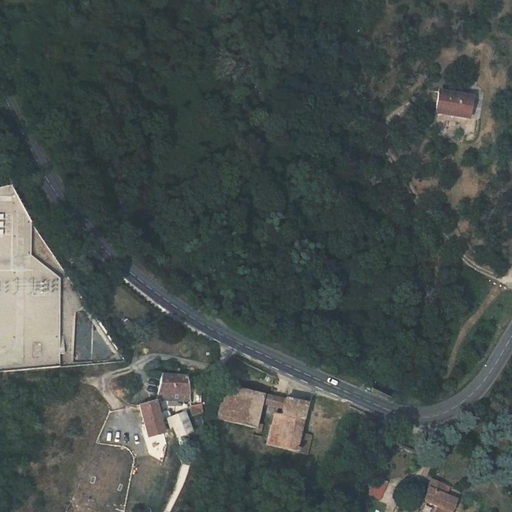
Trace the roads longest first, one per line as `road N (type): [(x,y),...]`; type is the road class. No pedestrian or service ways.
road 1 (primary): [(0,76),(85,231),(156,294),(231,340),(410,420),(441,415),(475,395),(511,336)]
road 2 (unknown): [(511,294),(460,259),(411,189),(325,6)]
road 3 (track): [(0,380),(123,369),(160,356),(221,365),(231,340)]
